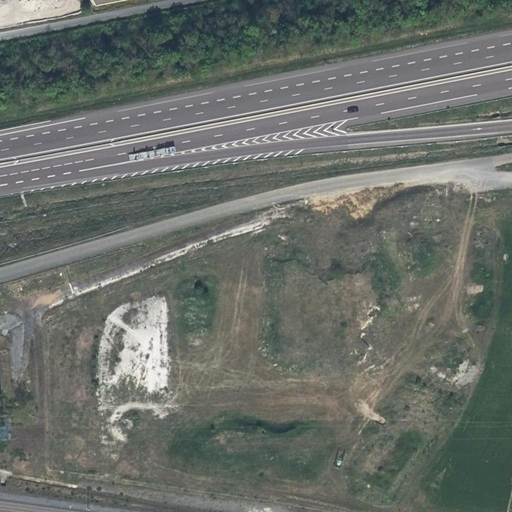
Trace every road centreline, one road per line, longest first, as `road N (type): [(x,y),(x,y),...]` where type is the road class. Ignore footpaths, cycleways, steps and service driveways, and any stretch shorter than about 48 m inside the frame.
road 1 (motorway): [(511,52),(0,151)]
road 2 (motorway): [(68,165),(511,77)]
road 3 (motorway): [(68,165),(89,174),(511,125)]
